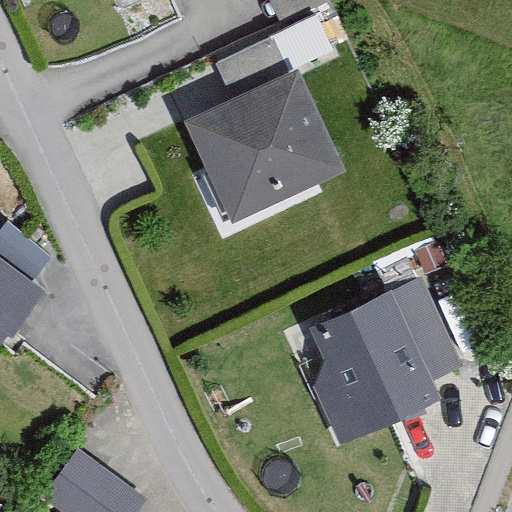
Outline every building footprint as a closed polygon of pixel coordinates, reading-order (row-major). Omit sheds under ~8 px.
[(265,0),(279,28),(324,7),(320,0),(265,0)] [(312,25),(212,70),(227,104),(182,124),(227,225),(343,173),(297,72),(327,59),(312,25)] [(0,355),(43,294),(0,263),(0,355)] [(326,362),(316,389),(338,443),(439,403),(431,385),(458,374),(422,283),(312,328),(326,362)] [(136,511),(143,502),(76,456),(39,508),(44,511),(136,511)]
